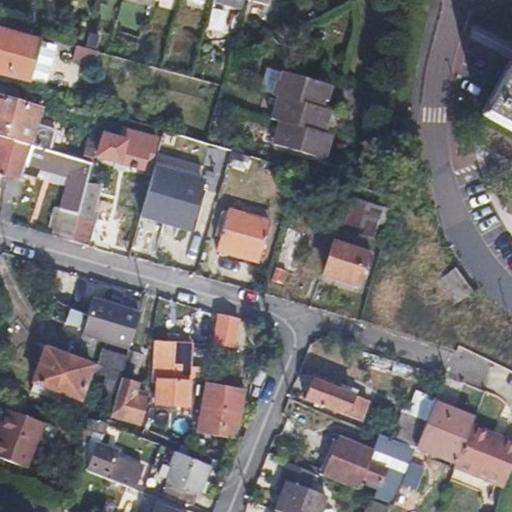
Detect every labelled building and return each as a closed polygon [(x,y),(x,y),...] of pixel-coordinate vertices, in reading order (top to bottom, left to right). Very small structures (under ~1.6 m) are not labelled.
[(44,44),(0,31),(0,74),(6,76),(7,71),(28,77),(36,49),(42,51),(44,44)] [(85,48),(78,46),(73,60),(94,67),(98,52),(85,48)] [(511,63),(509,63),(483,111),(511,126),(511,63)] [(325,86),(278,73),(271,95),(276,96),(319,108),(325,86)] [(319,108),(276,96),(269,117),(278,120),(318,132),(324,110),(319,108)] [(37,111),(0,100),(0,138),(14,143),(28,146),(37,111)] [(318,132),(278,120),(270,145),(318,159),(325,134),(318,132)] [(119,143),(101,138),(96,159),(139,171),(144,156),(147,157),(152,141),(122,132),(119,143)] [(203,144),(161,132),(157,145),(226,165),(229,152),(203,144)] [(0,176),(9,180),(0,214),(0,221),(10,225),(23,169),(28,146),(14,143),(13,145),(0,141),(0,176)] [(92,164),(28,146),(23,169),(67,182),(58,214),(76,222),(90,172),(92,164)] [(200,182),(151,169),(139,218),(188,231),(200,182)] [(90,172),(76,222),(71,243),(87,247),(97,216),(91,214),(101,175),(90,172)] [(383,212),(350,202),(341,231),(375,241),(383,212)] [(267,223),(225,211),(215,249),(256,261),(267,223)] [(58,216),(54,214),(49,229),(54,231),(52,237),(71,243),(76,222),(58,214),(58,216)] [(128,259),(133,241),(118,237),(112,255),(128,259)] [(362,255),(332,245),(323,275),(352,285),(358,269),(362,255)] [(370,258),(362,255),(358,269),(365,272),(370,258)] [(127,351),(130,342),(138,316),(91,302),(81,337),(127,351)] [(236,322),(216,316),(211,344),(232,348),(236,322)] [(152,384),(154,384),(153,408),(184,411),(184,418),(198,420),(206,370),(188,367),(188,346),(154,345),(152,384)] [(140,355),(127,351),(125,360),(120,375),(133,379),(140,355)] [(89,367),(44,352),(32,384),(77,400),(89,367)] [(114,356),(105,353),(97,376),(107,379),(100,402),(110,406),(118,381),(120,375),(125,360),(114,356)] [(136,386),(118,381),(110,406),(108,414),(113,416),(138,424),(146,400),(133,396),(136,386)] [(349,398),(311,383),(303,401),(342,416),(349,398)] [(32,384),(29,392),(74,409),(77,400),(32,384)] [(234,400),(213,396),(205,438),(235,442),(239,418),(231,417),(234,400)] [(366,405),(349,398),(342,416),(359,423),(366,405)] [(433,405),(428,419),(415,450),(427,455),(437,433),(433,431),(443,409),(433,405)] [(428,419),(405,409),(392,441),(415,450),(428,419)] [(433,431),(437,433),(427,455),(453,467),(468,429),(449,421),(453,413),(443,409),(433,431)] [(472,420),(453,413),(449,421),(468,429),(472,420)] [(113,416),(108,414),(104,426),(109,428),(113,416)] [(40,429),(3,416),(0,424),(0,464),(24,474),(40,429)] [(97,424),(89,420),(84,430),(93,434),(97,424)] [(114,422),(110,429),(130,436),(132,430),(114,422)] [(511,462),(511,448),(468,429),(453,467),(452,469),(500,489),(511,462)] [(84,430),(82,430),(73,452),(84,458),(93,434),(84,430)] [(141,430),(138,440),(158,448),(165,451),(168,442),(141,430)] [(369,453),(337,440),(323,476),(356,488),(360,478),(378,485),(373,498),(392,505),(399,489),(409,465),(415,450),(392,441),(376,436),(369,453)] [(92,463),(96,466),(91,475),(126,489),(130,481),(134,483),(139,470),(108,457),(105,461),(95,457),(92,463)] [(179,472),(172,469),(167,481),(168,482),(168,483),(195,495),(197,496),(208,468),(192,462),(189,469),(181,466),(179,472)] [(422,470),(409,465),(399,489),(413,494),(422,470)] [(313,476),(284,466),(272,498),(278,500),(273,511),(319,511),(324,499),(307,492),(313,476)] [(168,483),(161,497),(190,509),(195,495),(168,483)]
